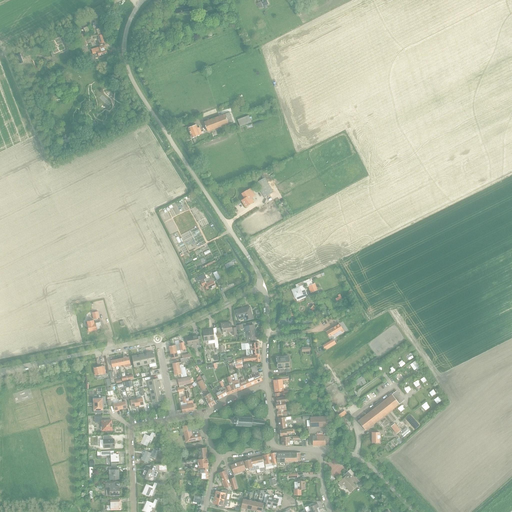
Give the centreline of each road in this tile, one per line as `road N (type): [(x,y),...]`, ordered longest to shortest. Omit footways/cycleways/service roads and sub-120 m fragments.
road 1 (unclassified): [(248,256),(130,76),(125,37),(137,3)]
road 2 (residential): [(0,371),(157,338)]
